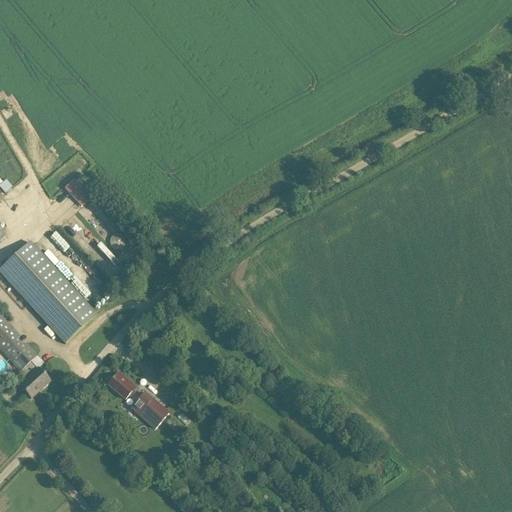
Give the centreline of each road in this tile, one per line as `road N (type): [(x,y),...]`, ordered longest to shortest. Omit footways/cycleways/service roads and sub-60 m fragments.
road 1 (track): [(181,274),(511,71)]
road 2 (unclassified): [(33,448),(86,374),(181,274)]
